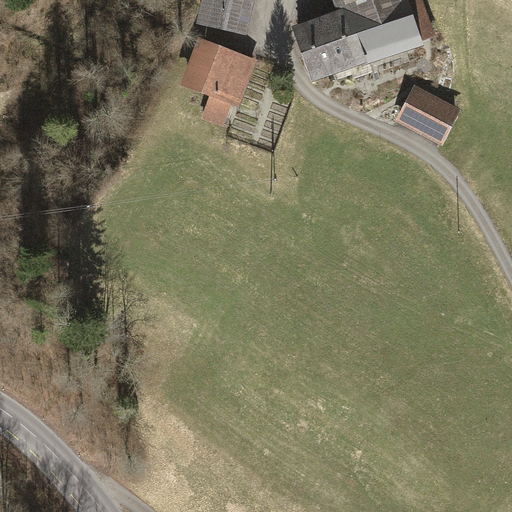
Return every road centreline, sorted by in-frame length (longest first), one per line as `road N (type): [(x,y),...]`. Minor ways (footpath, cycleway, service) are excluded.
road 1 (unclassified): [(511,270),(446,168),(307,90),(285,54),(283,0)]
road 2 (track): [(459,0),(477,145),(452,174)]
